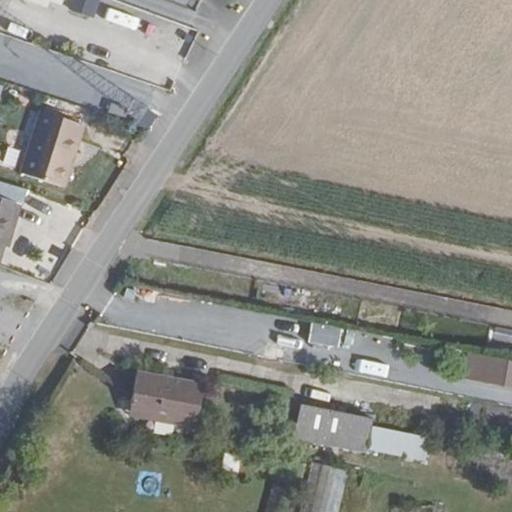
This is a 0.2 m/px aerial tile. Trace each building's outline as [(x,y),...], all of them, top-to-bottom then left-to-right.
[(65,0),(21,0),(47,10),(50,3),(62,8),(65,0)] [(69,0),(67,8),(94,18),(100,0),(69,0)] [(107,5),(105,18),(136,22),(138,10),(107,5)] [(0,77),(27,85),(32,69),(4,61),(0,76),(0,77)] [(92,129),(49,115),(28,177),(70,191),(92,129)] [(0,268),(0,269),(6,252),(17,222),(22,225),(27,210),(0,200),(0,268)] [(13,254),(22,225),(17,222),(6,252),(13,254)] [(204,393),(136,379),(132,401),(199,414),(204,393)] [(132,401),(127,420),(196,435),(199,414),(132,401)] [(368,449),(372,427),(300,412),(295,434),(368,449)] [(295,434),(293,445),(365,460),(368,449),(295,434)] [(302,511),(337,511),(348,471),(314,463),(302,511)]
